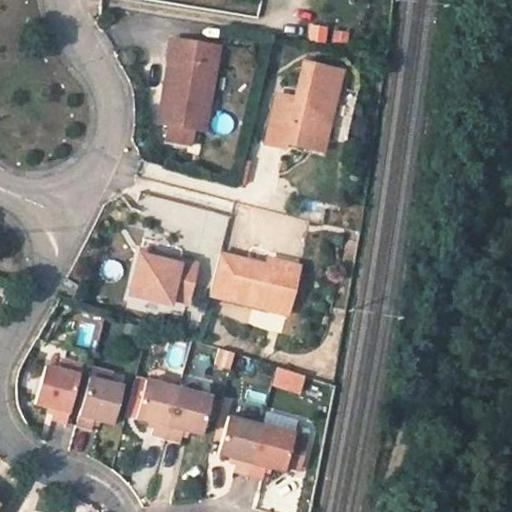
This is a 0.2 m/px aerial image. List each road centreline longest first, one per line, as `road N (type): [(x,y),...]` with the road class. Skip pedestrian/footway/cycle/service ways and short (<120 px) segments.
road 1 (track): [(511,96),(500,180),(401,443),(385,511)]
road 2 (residential): [(66,0),(112,97),(107,139),(71,219)]
road 3 (residential): [(71,219),(0,360)]
road 4 (residential): [(0,424),(35,458),(96,484),(125,511)]
